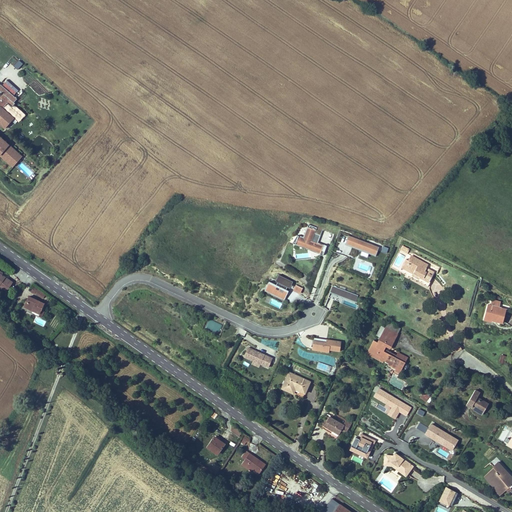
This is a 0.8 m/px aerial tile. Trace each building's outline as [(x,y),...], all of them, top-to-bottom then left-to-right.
[(16,59),(12,65),(18,70),(23,63),(16,59)] [(0,107),(1,108),(6,102),(12,107),(15,103),(14,102),(17,99),(0,84),(0,91),(2,93),(0,94),(0,107)] [(1,108),(0,107),(0,126),(5,131),(15,120),(1,108)] [(0,137),(0,156),(12,168),(22,157),(0,137)] [(296,245),(320,254),(320,255),(323,256),(327,246),(324,245),(318,243),(321,235),(315,233),(317,228),(308,224),(303,237),(299,236),(297,236),(292,243),(296,245)] [(379,247),(348,236),(345,245),(376,256),(379,247)] [(400,249),(408,253),(410,249),(402,245),(400,249)] [(429,264),(411,255),(408,261),(405,259),(401,268),(412,274),(411,276),(418,280),(419,278),(428,283),(434,272),(427,268),(429,264)] [(8,279),(5,277),(7,275),(0,269),(0,285),(6,290),(5,292),(12,297),(19,287),(8,279)] [(275,282),(277,283),(276,285),(269,282),(264,291),(284,301),(289,291),(286,290),(287,288),(289,289),(293,282),(279,275),(275,282)] [(303,288),(296,285),(293,291),(300,294),(303,288)] [(358,295),(332,286),(330,293),(356,302),(358,295)] [(265,302),(280,308),(282,303),(267,297),(265,302)] [(491,305),(500,307),(501,302),(492,299),(491,305)] [(52,308),(36,300),(31,311),(48,318),(49,315),(52,308)] [(491,305),(488,304),(484,319),(492,320),(503,323),(507,309),(500,307),(491,305)] [(401,328),(388,321),(377,343),(373,341),(366,355),(382,363),(383,361),(388,364),(388,365),(395,369),(394,371),(400,374),(408,357),(398,352),(396,355),(385,349),(386,347),(390,350),(401,328)] [(314,338),(313,341),(313,340),(311,350),(328,353),(329,351),(340,352),(341,342),(314,338)] [(268,368),(273,358),(248,347),(244,358),(252,362),(251,365),(259,368),(260,365),(268,368)] [(316,369),(329,373),(331,366),(318,362),(316,369)] [(311,382),(288,371),(280,389),(293,395),(294,394),(303,397),(304,394),(305,395),(311,382)] [(412,407),(378,387),(372,397),(391,408),(387,415),(395,419),(399,412),(406,416),(412,407)] [(489,404),(477,397),(480,392),(475,390),(465,406),(482,415),(489,404)] [(420,398),(426,402),(430,397),(424,392),(420,398)] [(320,425),(324,427),(328,419),(325,417),(324,417),(320,425)] [(343,425),(330,417),(328,419),(324,427),(339,435),(341,431),(346,433),(352,422),(346,419),(343,425)] [(419,423),(417,429),(425,432),(428,427),(419,423)] [(232,424),(231,432),(239,437),(242,432),(232,424)] [(452,451),(458,440),(431,424),(424,435),(452,451)] [(367,459),(376,441),(360,433),(358,439),(355,438),(349,451),(367,459)] [(225,444),(214,436),(206,448),(217,456),(225,444)] [(247,445),(249,438),(243,436),(241,443),(247,445)] [(266,464),(246,451),(242,457),(245,460),(243,463),(252,469),(259,474),(266,464)] [(385,456),(384,464),(392,465),(397,468),(397,467),(404,472),(409,464),(402,459),(402,460),(399,459),(400,458),(394,454),(392,457),(385,456)] [(361,464),(363,459),(352,455),(350,460),(361,464)] [(205,467),(197,461),(194,464),(202,470),(205,467)] [(511,483),(511,477),(498,462),(492,467),(494,468),(496,471),(489,478),(502,492),(508,487),(509,488),(510,487),(510,486),(510,485),(511,483)] [(252,469),(243,463),(241,465),(250,471),(252,469)] [(384,464),(384,466),(391,467),(405,477),(413,467),(409,464),(404,472),(397,467),(397,468),(392,465),(384,464)] [(496,471),(494,468),(484,477),(499,494),(502,492),(489,478),(496,471)] [(270,480),(277,483),(280,477),(274,473),(270,480)] [(455,493),(456,492),(445,487),(438,502),(439,503),(438,504),(447,508),(448,507),(449,505),(452,507),(458,494),(455,493)] [(326,511),(334,511),(340,504),(332,499),(324,510),(326,511)]
